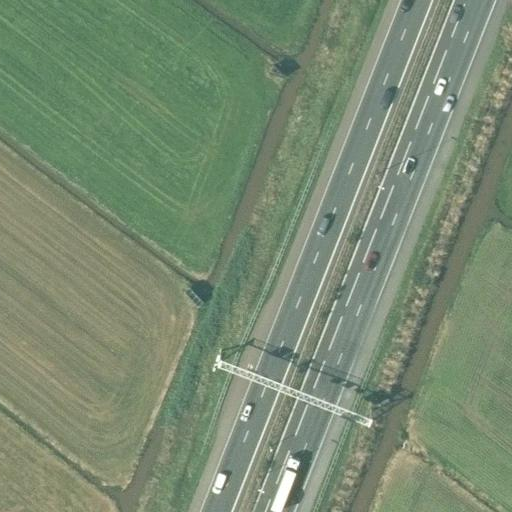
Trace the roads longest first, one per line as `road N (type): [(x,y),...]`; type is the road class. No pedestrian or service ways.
road 1 (motorway): [(268,511),(470,0)]
road 2 (motorway): [(415,0),(214,511)]
